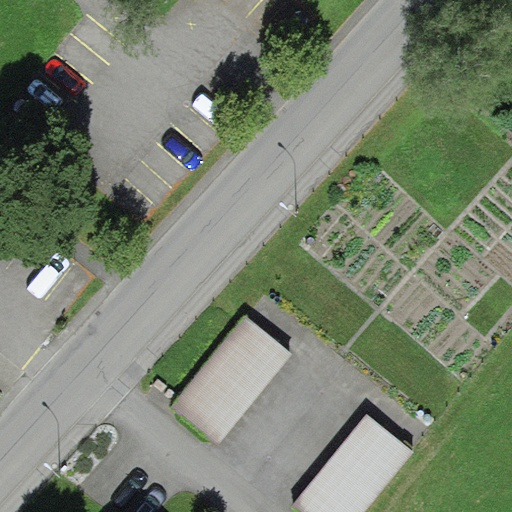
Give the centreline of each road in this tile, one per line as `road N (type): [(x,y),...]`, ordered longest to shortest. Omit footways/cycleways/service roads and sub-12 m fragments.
road 1 (residential): [(95,365),(282,156)]
road 2 (residential): [(291,511),(95,365)]
road 3 (residential): [(282,156),(420,0)]
road 4 (residential): [(0,470),(95,365)]
